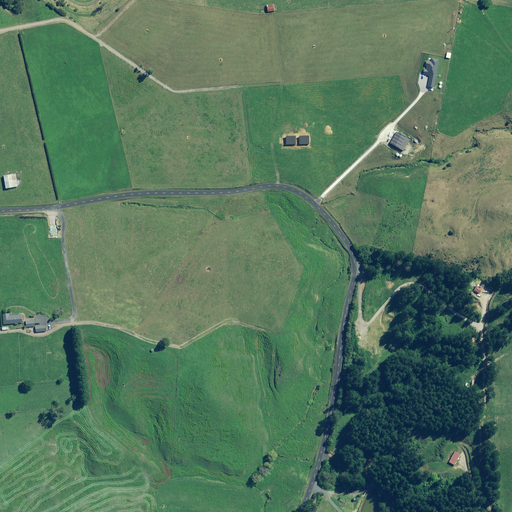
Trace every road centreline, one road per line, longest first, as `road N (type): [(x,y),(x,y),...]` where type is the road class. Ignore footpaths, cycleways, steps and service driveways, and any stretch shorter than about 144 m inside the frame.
road 1 (tertiary): [(291,511),(309,475),(355,268),(323,213),(298,192),(275,186),(0,211)]
road 2 (track): [(58,207),(74,321),(45,335),(0,332)]
